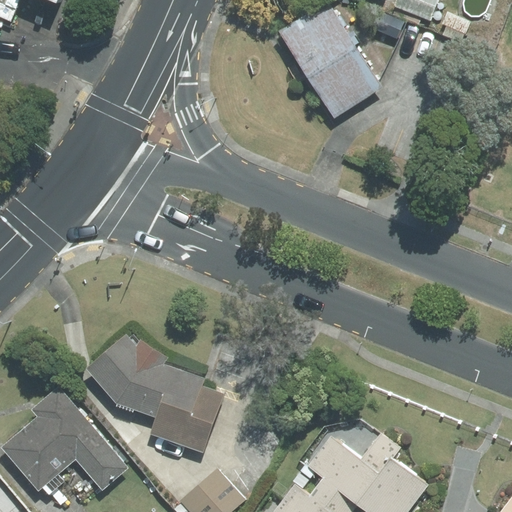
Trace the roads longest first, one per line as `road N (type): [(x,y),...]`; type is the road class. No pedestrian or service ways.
road 1 (tertiary): [(511,373),(69,184)]
road 2 (tertiary): [(219,178),(511,291)]
road 3 (secondary): [(181,0),(182,84),(219,178)]
road 4 (secondary): [(177,0),(100,142)]
road 5 (tertiary): [(100,142),(219,178)]
